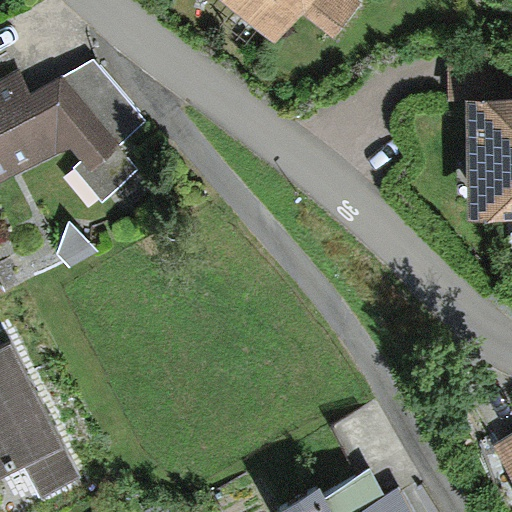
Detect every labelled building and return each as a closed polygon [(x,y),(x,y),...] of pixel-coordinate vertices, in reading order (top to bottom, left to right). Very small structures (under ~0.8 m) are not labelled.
[(227,0),(279,42),(302,15),(336,43),(368,5),(361,0),(227,0)] [(22,69),(0,79),(0,179),(73,145),(94,170),(150,123),(98,61),(33,92),(22,69)] [(511,85),(467,86),(469,207),(511,206),(511,85)] [(16,341),(0,349),(0,479),(27,467),(46,496),(83,477),(16,341)] [(337,426),(361,471),(404,448),(381,403),(337,426)] [(511,441),(497,450),(511,476),(511,441)] [(412,511),(402,493),(389,499),(376,475),(332,499),(325,486),(281,510),(281,511),(412,511)]
